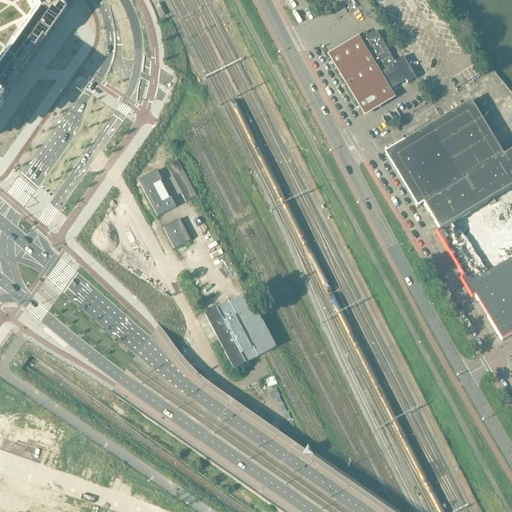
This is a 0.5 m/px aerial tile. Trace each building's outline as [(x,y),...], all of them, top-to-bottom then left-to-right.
[(0,0),(0,108),(1,107),(67,14),(58,0),(0,0)] [(334,7),(330,0),(312,0),(320,14),(334,7)] [(366,32),(359,36),(359,37),(367,51),(366,52),(374,66),(378,63),(383,72),(381,73),(391,90),(405,81),(407,84),(416,79),(403,58),(395,63),(377,33),(369,37),(366,32)] [(395,99),(357,37),(327,55),(364,117),(395,99)] [(444,52),(457,76),(472,68),(460,44),(444,52)] [(386,153),(384,154),(388,160),(417,209),(423,205),(439,231),(511,187),(511,150),(503,156),(470,102),(404,142),(386,153)] [(177,161),(166,167),(185,203),(196,197),(177,161)] [(157,218),(175,208),(170,198),(168,199),(160,182),(161,181),(156,172),(138,182),(157,218)] [(179,220),(162,229),(174,250),(190,241),(179,220)] [(207,314),(205,315),(205,316),(231,367),(233,370),(234,370),(261,356),(271,351),(275,349),(275,348),(247,294),(246,294),(242,296),(207,314)]
